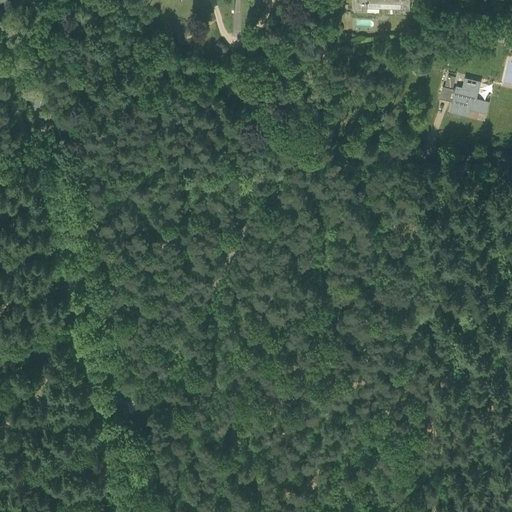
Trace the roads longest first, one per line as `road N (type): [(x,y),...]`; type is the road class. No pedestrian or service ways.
road 1 (unclassified): [(118,415),(148,399),(254,208),(291,159),(511,157)]
road 2 (tertiary): [(118,415),(62,168),(2,0)]
road 3 (track): [(291,159),(320,87),(319,0)]
road 4 (track): [(511,478),(368,511)]
